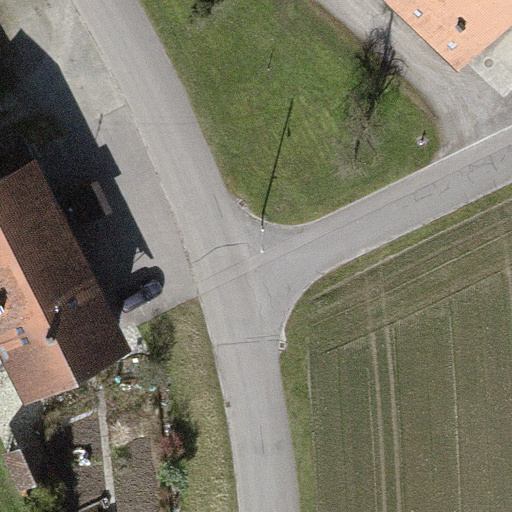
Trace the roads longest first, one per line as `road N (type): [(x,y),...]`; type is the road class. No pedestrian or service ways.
road 1 (unclassified): [(95,0),(174,128),(239,295)]
road 2 (residential): [(239,295),(511,160)]
road 3 (unclassified): [(239,295),(280,511)]
road 4 (unknown): [(511,111),(410,0)]
